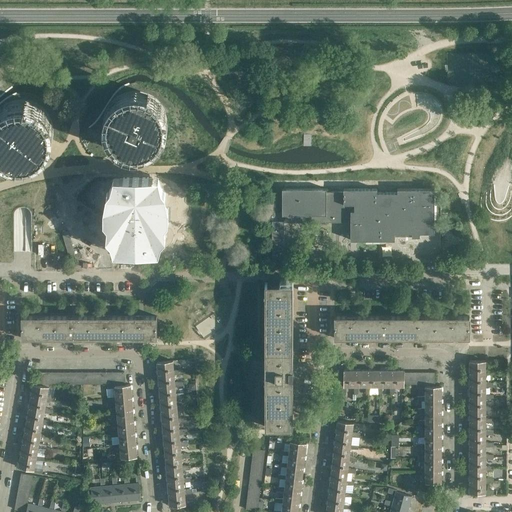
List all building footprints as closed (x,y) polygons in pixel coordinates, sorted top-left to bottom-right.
[(107,122),(107,124),(107,125),(107,127),(108,129),(108,131),(109,133),(109,135),(110,137),(111,139),(113,140),(114,142),(115,143),(117,145),(118,145),(118,146),(119,147),(120,147),(121,148),(122,148),(123,148),(124,149),(125,150),(126,150),(127,151),(128,151),(129,151),(130,151),(131,151),(132,151),(133,152),(135,152),(137,151),(137,152),(139,151),(141,151),(143,150),(145,150),(147,149),(149,148),(151,147),(152,146),(154,144),(155,143),(157,142),(158,140),(159,138),(160,137),(161,135),(162,133),(162,131),(163,129),(163,128),(163,126),(163,124),(163,122),(163,120),(163,117),(162,115),(161,113),(161,111),(160,109),(159,108),(157,106),(156,104),(155,103),(153,102),(151,100),(150,99),(148,98),(146,97),(144,97),(142,96),(140,96),(138,95),(136,95),(134,95),(132,95),(130,96),(128,96),(126,97),(124,98),(122,99),(120,100),(119,101),(117,102),(116,103),(114,104),(113,106),(112,107),(111,109),(110,110),(109,112),(109,113),(108,115),(108,116),(107,118),(107,120),(107,122)] [(0,150),(1,152),(3,154),(5,155),(6,156),(8,157),(10,158),(12,159),(14,159),(16,160),(18,160),(20,160),(22,160),(24,160),(26,160),(28,159),(30,159),(32,158),(34,157),(36,156),(37,155),(39,154),(41,152),(42,151),(43,149),(45,148),(46,146),(46,144),(47,142),(48,141),(48,139),(49,137),(49,135),(49,133),(49,131),(49,129),(49,127),(48,125),(48,123),(47,121),(46,120),(45,118),(44,116),(43,115),(42,113),(41,112),(39,111),(38,110),(37,109),(35,108),(33,107),(32,106),(30,105),(28,105),(27,105),(26,104),(25,104),(23,104),(21,104),(19,104),(17,104),(15,105),(13,105),(11,106),(9,106),(7,107),(6,108),(4,109),(3,111),(1,112),(0,113),(0,150)] [(111,242),(120,253),(152,253),(161,242),(166,237),(165,226),(165,225),(164,215),(164,205),(164,204),(165,193),(161,188),(152,177),(127,177),(120,177),(111,188),(106,193),(107,205),(108,216),(110,216),(110,223),(108,223),(107,226),(111,242)] [(282,214),(286,214),(286,221),(339,221),(351,222),(350,218),(351,224),(351,239),(395,239),(395,232),(396,232),(396,233),(402,233),(402,232),(412,232),(412,236),(420,236),(420,232),(434,232),(434,188),(397,188),(397,192),(376,192),(376,188),(343,188),(343,191),(326,191),(326,188),(282,188),(282,214)] [(291,281),(264,281),(264,283),(267,283),(267,425),(265,425),(265,426),(292,426),(293,375),(293,366),(293,282),(291,281)] [(57,315),(22,315),(22,338),(57,337),(57,315)] [(91,315),(57,315),(57,337),(91,337),(91,315)] [(125,315),(91,315),(91,337),(125,337),(125,315)] [(157,316),(125,315),(125,337),(157,337),(157,316)] [(370,316),(334,316),(334,338),(370,338),(370,316)] [(404,316),(370,316),(370,338),(404,338),(404,316)] [(437,316),(404,316),(404,338),(437,337),(437,316)] [(469,316),(437,316),(437,337),(469,337),(469,316)] [(173,360),(157,362),(158,374),(174,373),(175,374),(182,373),(182,369),(174,370),(173,360)] [(469,360),(469,372),(485,372),(485,375),(493,374),(493,370),(485,370),(485,360),(469,360)] [(344,386),(342,386),(342,394),(346,394),(346,386),(354,386),(356,386),(356,370),(344,370),(344,386)] [(356,386),(354,386),(354,394),(358,394),(358,386),(366,386),(368,386),(368,370),(356,370),(356,386)] [(368,386),(366,386),(366,394),(370,394),(370,386),(378,386),(380,386),(380,370),(368,370),(368,386)] [(380,386),(378,386),(378,394),(379,394),(382,394),(382,386),(390,386),(392,386),(392,370),(380,370),(380,386)] [(392,386),(390,386),(390,394),(394,394),(394,386),(404,386),(404,384),(404,372),(404,370),(392,370),(392,386)] [(469,372),(469,384),(485,384),(485,386),(493,386),(493,382),(485,382),(485,375),(485,372),(469,372)] [(174,373),(158,374),(159,386),(175,385),(176,385),(183,385),(183,381),(175,381),(175,374),(174,373)] [(33,383),(31,395),(47,398),(47,400),(54,401),(55,398),(55,397),(47,396),(49,386),(33,383)] [(115,383),(113,384),(107,384),(107,388),(115,388),(116,395),(116,397),(132,396),(131,384),(126,384),(118,385),(115,385),(115,383)] [(425,384),(423,384),(417,384),(417,389),(425,389),(425,396),(425,398),(441,398),(441,385),(435,385),(429,385),(425,385),(425,384)] [(469,384),(469,396),(485,396),(485,398),(493,398),(493,394),(485,394),(485,386),(485,384),(469,384)] [(175,385),(159,386),(160,398),(176,397),(177,398),(184,397),(184,393),(176,393),(176,385),(175,385)] [(31,395),(29,407),(45,410),(44,413),(52,413),(53,409),(45,408),(47,400),(47,398),(31,395)] [(116,395),(108,397),(108,400),(116,400),(117,407),(117,409),(133,408),(132,396),(116,397),(116,395)] [(425,398),(425,396),(417,396),(417,400),(425,400),(425,408),(425,410),(441,410),(441,398),(425,398)] [(485,396),(469,396),(469,408),(485,409),(485,410),(493,410),(493,406),(485,406),(485,398),(485,396)] [(176,397),(160,398),(161,410),(178,409),(178,410),(185,409),(185,405),(177,405),(177,398),(176,397)] [(29,407),(27,419),(43,422),(42,424),(50,425),(51,421),(43,420),(44,413),(45,410),(29,407)] [(117,409),(117,407),(109,409),(109,412),(117,412),(117,419),(118,421),(134,420),(133,408),(117,409)] [(425,412),(425,420),(425,422),(441,422),(441,410),(425,410),(425,408),(417,408),(417,412),(425,412)] [(485,409),(469,408),(469,420),(485,420),(485,422),(493,422),(493,418),(485,418),(485,410),(485,409)] [(178,409),(161,410),(162,422),(178,421),(179,422),(187,421),(186,417),(178,417),(178,410),(178,409)] [(27,419),(24,431),(41,434),(40,436),(48,437),(48,433),(41,432),(42,424),(43,422),(27,419)] [(118,421),(117,419),(110,421),(110,424),(118,424),(119,431),(119,433),(135,432),(134,420),(118,421)] [(337,420),(336,432),(352,435),(351,436),(359,437),(360,433),(352,432),(353,422),(337,420)] [(425,424),(425,432),(425,434),(441,434),(441,422),(425,422),(425,420),(417,420),(417,424),(425,424)] [(469,420),(469,432),(485,432),(485,434),(493,434),(493,430),(485,430),(485,422),(485,420),(469,420)] [(178,421),(162,422),(163,434),(179,433),(180,434),(188,432),(187,429),(179,429),(179,422),(178,421)] [(24,431),(22,443),(38,446),(38,448),(46,449),(46,445),(39,444),(40,436),(41,434),(24,431)] [(119,433),(119,431),(111,433),(111,436),(119,436),(119,443),(120,445),(136,444),(135,432),(119,433)] [(336,432),(334,444),(350,447),(350,448),(358,449),(358,445),(350,444),(351,436),(352,435),(336,432)] [(425,434),(425,432),(417,433),(417,436),(425,436),(425,444),(425,446),(441,446),(441,434),(425,434)] [(469,432),(469,445),(485,444),(485,446),(493,446),(493,442),(485,442),(485,434),(485,432),(469,432)] [(179,433),(163,434),(164,446),(180,444),(181,446),(189,445),(188,441),(180,442),(180,434),(179,433)] [(283,438),(282,442),(285,442),(284,451),(289,451),(289,453),(305,455),(307,442),(290,440),(291,439),(283,438)] [(22,443),(20,455),(36,458),(36,460),(44,461),(44,457),(37,455),(38,448),(38,446),(22,443)] [(119,443),(112,444),(112,448),(120,448),(121,455),(115,455),(115,458),(121,458),(137,456),(136,444),(120,445),(119,443)] [(180,444),(164,446),(165,458),(182,456),(182,458),(190,456),(189,453),(181,453),(181,446),(180,444)] [(334,444),(333,456),(349,458),(348,460),(356,461),(358,449),(350,448),(350,447),(334,444)] [(425,449),(425,456),(425,458),(441,458),(441,446),(425,446),(425,444),(417,444),(417,448),(425,449)] [(469,445),(469,456),(485,457),(485,458),(493,458),(493,454),(485,454),(485,446),(485,444),(469,445)] [(281,451),(281,454),(288,455),(287,463),(287,465),(304,467),(305,455),(289,453),(289,451),(284,451),(281,451)] [(20,455),(18,466),(18,467),(34,470),(34,471),(42,473),(42,472),(42,469),(35,467),(36,460),(36,458),(20,455)] [(182,456),(165,458),(166,469),(183,468),(183,470),(191,468),(190,465),(182,465),(182,458),(182,456)] [(333,456),(331,468),(347,470),(347,472),(355,473),(355,469),(348,468),(348,460),(349,458),(333,456)] [(425,460),(425,468),(425,469),(441,470),(441,458),(425,458),(425,456),(417,456),(417,460),(425,460)] [(469,456),(469,468),(485,468),(485,470),(493,470),(493,466),(485,466),(485,458),(485,457),(469,456)] [(280,463),(279,466),(287,467),(286,474),(286,477),(302,478),(304,467),(287,465),(287,463),(280,463)] [(85,466),(77,465),(76,472),(84,473),(85,466)] [(183,468),(166,469),(167,481),(184,480),(184,482),(191,480),(191,477),(183,477),(183,470),(183,468)] [(331,468),(330,480),(346,482),(346,484),(353,484),(354,481),(346,480),(347,472),(347,470),(331,468)] [(425,469),(425,468),(417,468),(417,472),(425,472),(425,482),(441,482),(441,470),(425,469)] [(469,468),(469,480),(485,480),(485,482),(493,482),(493,478),(485,478),(485,470),(485,468),(469,468)] [(21,473),(20,479),(32,481),(33,475),(21,473)] [(278,474),(278,478),(285,479),(284,487),(284,489),(301,491),(302,478),(286,477),(286,474),(278,474)] [(127,484),(128,500),(141,499),(139,482),(141,482),(140,475),(136,475),(137,483),(129,483),(127,484)] [(115,485),(117,501),(128,500),(127,484),(129,483),(128,476),(124,476),(125,484),(117,485),(115,485)] [(103,486),(105,502),(117,501),(115,485),(117,485),(116,477),(112,477),(113,485),(105,486),(103,486)] [(91,487),(92,503),(92,504),(105,502),(103,486),(105,486),(104,478),(100,478),(101,486),(91,487)] [(20,479),(19,485),(31,487),(32,481),(20,479)] [(184,480),(167,481),(168,494),(185,492),(185,494),(192,493),(192,489),(184,489),(184,482),(184,480)] [(330,480),(328,492),(344,494),(344,496),(352,497),(352,493),(345,492),(346,484),(346,482),(330,480)] [(469,480),(469,493),(485,493),(485,495),(493,495),(493,490),(485,490),(485,482),(485,480),(469,480)] [(19,485),(18,491),(30,493),(31,487),(19,485)] [(277,486),(276,490),(284,491),(283,499),(283,501),(299,503),(301,491),(284,489),(284,487),(277,486)] [(389,487),(388,492),(395,494),(393,500),(393,502),(408,507),(412,495),(396,491),(396,489),(389,487)] [(18,491),(17,497),(29,499),(30,493),(18,491)] [(185,492),(168,494),(170,506),(186,504),(186,506),(194,505),(193,501),(185,501),(185,494),(185,492)] [(328,492),(327,504),(343,506),(342,508),(351,509),(351,505),(343,504),(344,496),(344,494),(328,492)] [(29,499),(17,497),(16,503),(28,505),(29,499)] [(28,503),(26,511),(38,511),(40,506),(42,507),(43,499),(40,498),(38,505),(28,503)] [(275,498),(275,502),(282,503),(281,511),(297,511),(299,503),(283,501),(283,499),(275,498)] [(392,505),(390,511),(389,511),(406,511),(408,507),(393,502),(393,500),(385,500),(384,503),(392,505)] [(40,506),(38,511),(50,511),(51,509),(54,509),(55,502),(51,501),(49,508),(42,507),(40,506)] [(28,505),(16,503),(15,509),(26,511),(28,505)]
